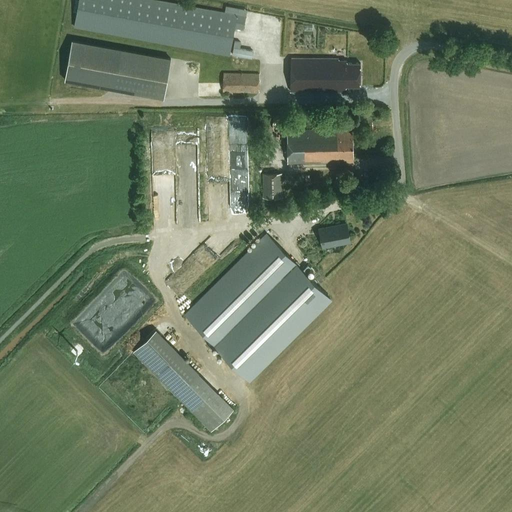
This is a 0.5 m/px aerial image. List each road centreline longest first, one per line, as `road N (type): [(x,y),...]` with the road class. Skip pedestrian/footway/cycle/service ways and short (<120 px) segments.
road 1 (track): [(80,511),(162,429),(184,426),(216,437),(238,419),(239,397),(187,339),(156,272),(186,231)]
road 2 (unclassified): [(391,194),(398,178),(393,82),(403,57),(434,46),(511,61)]
